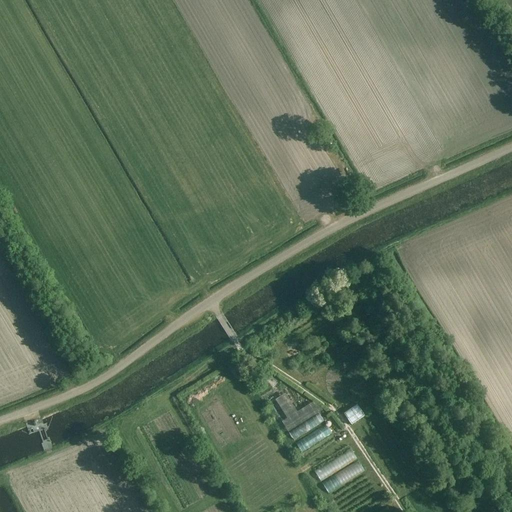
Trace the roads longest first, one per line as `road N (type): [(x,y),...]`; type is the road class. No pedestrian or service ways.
road 1 (unclassified): [(0,421),(97,382),(211,300),(333,228),(511,148)]
road 2 (track): [(236,342),(336,415),(403,511)]
